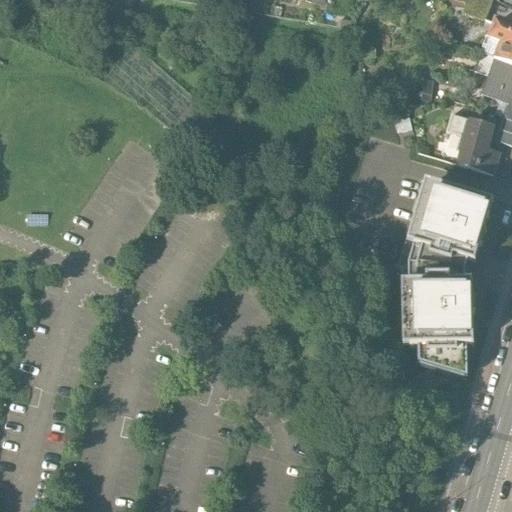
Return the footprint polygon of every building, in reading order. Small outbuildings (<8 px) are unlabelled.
[(511,29),(497,24),(494,25),(489,39),(491,42),(500,45),(494,60),(495,60),(511,66),(511,29)] [(511,66),(495,60),(483,97),(511,107),(511,66)] [(493,130),(451,118),(446,136),(465,141),(458,168),(492,178),(499,156),(486,153),(493,130)] [(409,119),(394,123),(397,135),(399,135),(412,132),(409,119)] [(492,205),(421,185),(410,225),(404,244),(401,255),(399,261),(400,288),(402,351),(418,351),(419,366),(467,379),(466,349),(473,349),(471,285),(465,286),(465,273),(468,262),(475,264),(492,205)]
